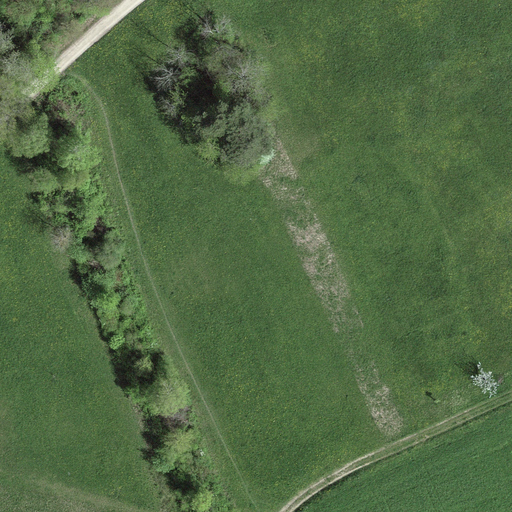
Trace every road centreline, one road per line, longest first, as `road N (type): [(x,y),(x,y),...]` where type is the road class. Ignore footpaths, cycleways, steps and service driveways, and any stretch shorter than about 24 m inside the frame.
road 1 (track): [(511,393),(361,462),(285,511)]
road 2 (track): [(0,114),(132,0)]
